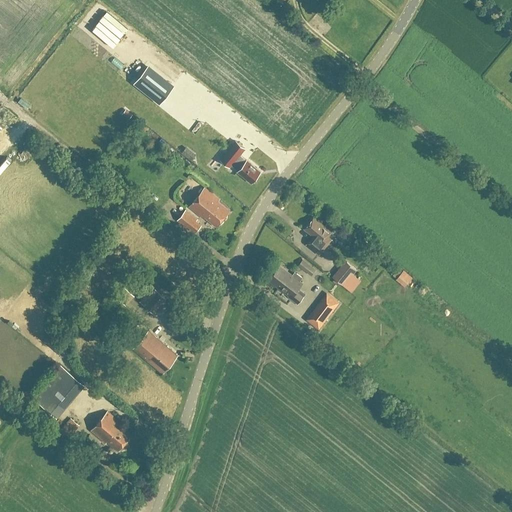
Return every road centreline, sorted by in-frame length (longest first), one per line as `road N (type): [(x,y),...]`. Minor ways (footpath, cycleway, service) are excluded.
road 1 (tertiary): [(156,511),(258,216),(415,0)]
road 2 (unknown): [(363,80),(511,205)]
